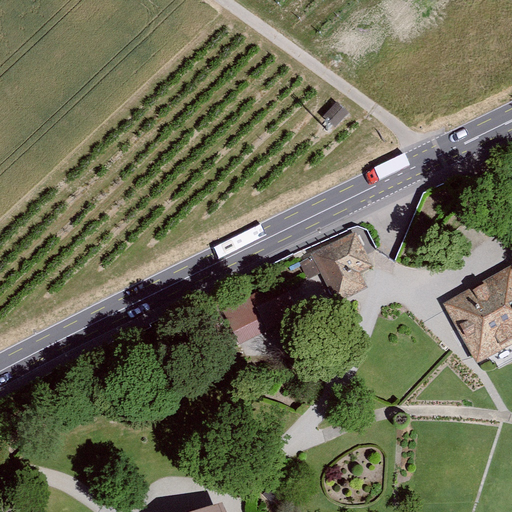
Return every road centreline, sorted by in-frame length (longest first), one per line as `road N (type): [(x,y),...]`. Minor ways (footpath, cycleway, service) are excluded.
road 1 (primary): [(0,384),(511,127)]
road 2 (track): [(216,0),(436,165)]
